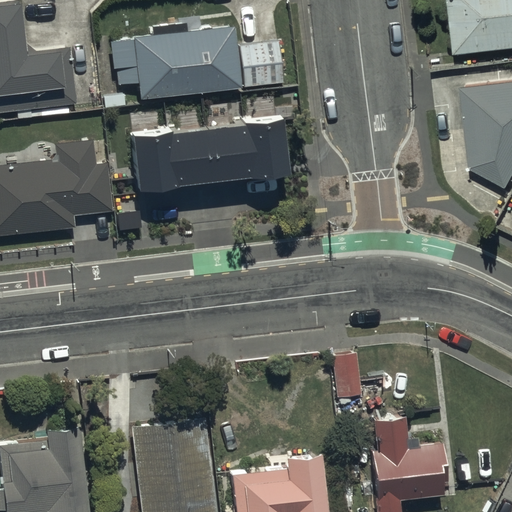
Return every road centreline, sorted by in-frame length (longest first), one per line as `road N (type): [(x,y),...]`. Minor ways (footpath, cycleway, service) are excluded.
road 1 (residential): [(0,331),(385,285)]
road 2 (residential): [(385,285),(355,0)]
road 3 (residential): [(385,285),(440,287),(511,314)]
